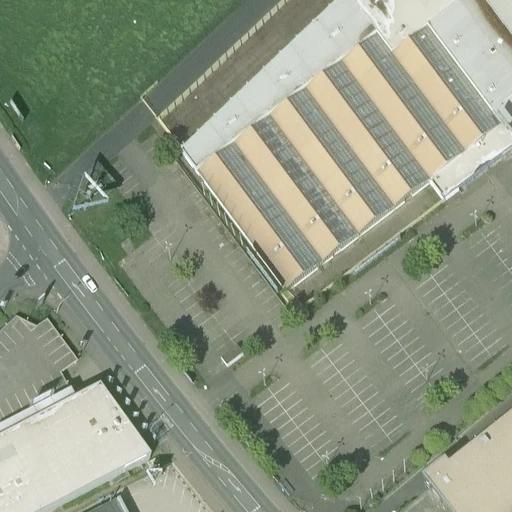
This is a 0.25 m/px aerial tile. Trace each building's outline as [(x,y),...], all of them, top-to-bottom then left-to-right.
[(511,0),(343,0),(181,152),(196,173),(196,172),(285,291),(429,183),(443,202),(444,201),(444,202),(458,191),(458,190),(511,149),(511,0)] [(0,334),(0,432),(66,401),(58,383),(73,372),(45,330),(31,339),(11,324),(0,334)] [(237,348),(221,360),(227,368),(243,356),(237,348)] [(0,511),(82,511),(160,472),(104,392),(0,445),(0,511)] [(511,511),(511,424),(450,473),(446,468),(423,486),(429,493),(441,508),(452,499),(462,511),(511,511)]
